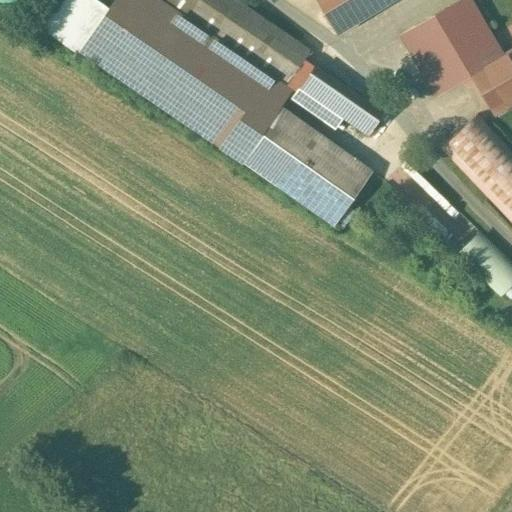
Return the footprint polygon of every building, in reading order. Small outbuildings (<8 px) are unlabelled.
[(283,86),(157,0),(114,0),(80,50),(240,161),(241,160),(239,159),(277,105),(278,106),(290,90),(284,85),(283,86)] [(157,0),(283,86),(284,85),(307,52),(230,0),(157,0)] [(318,0),(337,31),(389,0),(318,0)] [(469,0),(458,0),(402,34),(438,95),(439,94),(436,89),(464,73),(465,74),(470,70),(472,74),(505,55),(504,55),(502,56),(476,11),(475,10),(469,0)] [(511,51),(505,55),(472,74),(482,91),(492,108),(511,95),(511,51)] [(381,111),(315,65),(300,87),(365,133),(381,111)] [(278,106),(277,105),(239,159),(241,160),(332,224),(370,171),(278,106)] [(511,151),(476,113),(439,148),(511,224),(511,151)] [(504,294),(511,284),(511,257),(479,228),(457,252),(504,294)]
